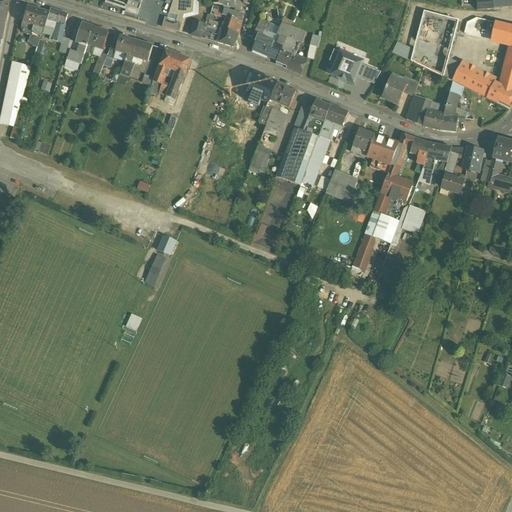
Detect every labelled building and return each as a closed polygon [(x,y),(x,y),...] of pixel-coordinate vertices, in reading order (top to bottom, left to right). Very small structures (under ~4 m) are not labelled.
[(8,0),(0,0),(0,22),(4,24),(8,0)] [(129,0),(106,0),(105,3),(126,11),(129,1),(129,0)] [(174,0),(170,14),(178,17),(177,22),(165,18),(162,27),(180,32),(185,15),(192,14),(193,0),(174,0)] [(230,0),(231,8),(238,10),(240,4),(238,4),(238,0),(230,0)] [(508,0),(478,0),(477,8),(477,11),(509,8),(508,0)] [(141,5),(129,1),(126,11),(125,13),(137,16),(141,5)] [(42,12),(26,7),(21,23),(37,28),(42,12)] [(234,12),(220,8),(218,8),(216,13),(215,16),(227,20),(225,24),(233,26),(235,19),(232,18),(234,12)] [(68,15),(50,10),(47,20),(57,23),(65,25),(68,15)] [(37,28),(21,23),(20,26),(21,32),(25,35),(29,36),(28,39),(29,44),(32,47),(36,48),(41,32),(47,13),(42,12),(37,28)] [(243,15),(234,12),(232,18),(235,19),(233,26),(233,27),(240,29),(242,22),(243,15)] [(459,21),(424,12),(413,54),(411,62),(444,79),(459,21)] [(272,23),(261,17),(257,28),(265,30),(265,31),(268,32),(272,23)] [(495,23),(477,18),(467,24),(464,34),(491,41),(495,23)] [(204,25),(195,22),(190,36),(200,39),(202,34),(204,25)] [(65,25),(57,23),(55,30),(53,37),(52,41),(60,43),(65,25)] [(511,27),(495,23),(491,41),(507,45),(507,44),(511,45),(511,27)] [(233,26),(225,24),(225,26),(224,30),(238,35),(240,29),(233,27),(233,26)] [(290,28),(282,24),(277,36),(280,38),(286,43),(287,39),(286,38),(290,28)] [(94,29),(82,25),(76,43),(80,45),(77,53),(85,56),(88,45),(94,29)] [(55,30),(44,27),(43,34),(50,36),(53,37),(55,30)] [(256,29),(248,28),(245,39),(251,42),(256,29)] [(265,30),(257,28),(256,29),(251,42),(255,44),(252,51),(268,58),(274,43),(262,38),(265,31),(265,30)] [(299,33),(290,28),(286,38),(287,39),(296,42),(299,33)] [(94,29),(88,45),(91,46),(103,50),(109,34),(94,29)] [(238,35),(224,30),(221,38),(220,44),(234,48),(238,35)] [(305,34),(299,33),(296,42),(296,43),(302,45),(305,34)] [(220,38),(206,35),(206,37),(204,40),(220,44),(221,38),(220,38)] [(134,41),(120,37),(116,50),(115,53),(116,53),(128,56),(129,57),(134,41)] [(313,37),(310,47),(307,59),(313,60),(318,50),(321,39),(313,37)] [(274,43),(268,58),(277,62),(282,52),(286,43),(280,38),(277,44),(274,43)] [(70,41),(63,39),(59,52),(66,54),(67,50),(70,41)] [(296,42),(287,39),(286,43),(282,52),(290,56),(292,51),(296,43),(296,42)] [(153,46),(134,41),(129,57),(133,59),(148,63),(153,46)] [(511,45),(509,55),(501,86),(511,91),(511,45)] [(413,54),(396,46),(392,53),(411,62),(413,54)] [(116,50),(110,49),(107,57),(114,59),(116,53),(115,53),(116,50)] [(183,57),(165,50),(157,72),(163,75),(166,68),(176,72),(177,72),(183,57)] [(336,65),(341,54),(334,51),(330,62),(336,65)] [(290,56),(282,52),(277,62),(277,63),(287,68),(292,56),(290,56)] [(85,56),(77,53),(76,56),(74,63),(81,65),(85,56)] [(76,56),(70,54),(67,60),(74,63),(76,56)] [(101,54),(94,73),(100,75),(104,65),(107,57),(101,54)] [(362,66),(363,63),(341,54),(336,65),(332,76),(339,79),(338,80),(346,83),(347,83),(354,86),(357,78),(362,66)] [(295,57),(292,56),(287,68),(286,70),(301,76),(307,62),(295,57)] [(107,57),(104,65),(110,68),(114,59),(107,57)] [(183,57),(177,72),(184,75),(191,60),(183,57)] [(131,63),(126,61),(120,75),(128,79),(129,79),(135,64),(132,63),(131,63)] [(29,69),(12,63),(0,120),(0,124),(13,127),(27,80),(26,80),(29,69)] [(495,82),(462,65),(453,83),(476,95),(486,100),(495,83),(495,82)] [(381,73),(362,66),(357,78),(374,85),(381,73)] [(163,75),(157,72),(153,82),(162,86),(162,85),(166,76),(163,75)] [(167,96),(167,97),(175,100),(184,75),(177,72),(176,72),(170,88),(167,96)] [(453,84),(433,74),(431,81),(438,84),(436,87),(450,95),(453,84)] [(128,79),(120,75),(118,80),(117,83),(125,86),(127,82),(128,79)] [(276,84),(255,76),(251,87),(252,87),(249,95),(255,98),(268,104),(269,101),(276,84)] [(422,77),(407,120),(423,127),(427,111),(428,111),(432,96),(436,87),(438,84),(431,81),(422,77)] [(406,85),(390,79),(382,98),(399,105),(404,93),(407,85),(406,85)] [(408,82),(406,85),(407,85),(404,93),(414,97),(418,86),(408,82)] [(447,103),(445,112),(452,114),(454,115),(455,109),(457,110),(460,99),(463,88),(453,83),(453,84),(447,103)] [(495,83),(486,100),(497,105),(498,102),(510,108),(511,101),(511,91),(501,86),(495,83)] [(296,92),(276,84),(269,101),(289,109),(293,100),(296,101),(298,94),(295,93),(296,92)] [(170,88),(162,85),(162,86),(159,93),(167,96),(170,88)] [(476,95),(463,88),(460,99),(470,102),(473,103),(476,95)] [(441,106),(438,105),(436,114),(443,116),(445,112),(447,103),(442,101),(441,106)] [(330,107),(315,102),(311,112),(309,117),(324,123),(325,120),(330,107)] [(473,103),(470,102),(466,120),(473,121),(478,105),(473,103)] [(266,107),(259,124),(266,126),(270,117),(272,110),(266,107)] [(347,113),(331,107),(330,107),(325,120),(330,123),(341,127),(347,113)] [(311,112),(301,108),(297,120),(307,124),(309,117),(311,112)] [(428,111),(427,111),(423,127),(440,132),(443,116),(436,114),(428,111)] [(452,114),(445,112),(443,116),(440,132),(456,134),(458,118),(451,117),(452,114)] [(171,116),(165,131),(172,134),(178,119),(171,116)] [(278,120),(270,117),(266,126),(264,132),(278,138),(285,119),(279,117),(278,120)] [(324,123),(319,137),(324,139),(330,123),(325,120),(324,123)] [(341,127),(330,123),(324,139),(330,141),(333,130),(339,132),(341,127)] [(18,130),(12,128),(9,139),(15,140),(18,130)] [(318,138),(293,129),(283,158),(276,178),(300,187),(306,171),(318,138)] [(375,136),(359,130),(353,147),(369,153),(375,136)] [(403,135),(399,145),(387,178),(394,180),(404,152),(410,137),(403,135)] [(399,145),(375,136),(367,158),(373,160),(369,168),(387,175),(399,145)] [(324,139),(319,137),(318,138),(306,171),(317,175),(330,141),(324,139)] [(429,144),(410,137),(404,152),(419,157),(417,164),(424,167),(426,160),(429,144)] [(511,142),(498,139),(493,156),(493,157),(500,158),(511,161),(511,142)] [(50,147),(41,143),(37,152),(46,156),(50,147)] [(452,148),(429,144),(426,160),(435,162),(442,163),(447,164),(452,148)] [(469,148),(454,145),(451,153),(452,154),(456,155),(459,156),(467,158),(469,148)] [(272,153),(259,147),(251,167),(264,173),(272,153)] [(483,151),(469,148),(467,158),(464,170),(479,173),(483,151)] [(452,154),(446,171),(451,173),(455,157),(456,155),(452,154)] [(500,158),(493,157),(492,162),(491,169),(490,169),(498,169),(500,158)] [(435,162),(426,160),(424,167),(418,181),(429,186),(435,162)] [(492,162),(487,160),(484,170),(489,172),(490,169),(491,169),(492,162)] [(441,168),(439,167),(437,175),(443,176),(447,164),(442,163),(441,168)] [(489,172),(484,170),(481,181),(487,182),(489,174),(489,172)] [(357,183),(334,174),(326,194),(350,203),(357,183)] [(496,176),(489,174),(487,182),(506,188),(508,180),(496,176)] [(465,181),(445,175),(441,190),(460,196),(465,181)] [(394,180),(387,178),(381,193),(391,196),(407,202),(412,187),(394,180)] [(146,193),(149,186),(139,181),(136,188),(146,193)] [(391,196),(381,193),(374,212),(383,216),(391,196)] [(310,205),(307,212),(314,214),(317,207),(310,205)] [(408,207),(404,210),(402,214),(399,222),(391,245),(396,246),(401,233),(403,228),(417,233),(425,213),(408,207)] [(394,211),(391,217),(400,220),(402,214),(394,211)] [(383,216),(374,212),(365,235),(374,238),(383,216)] [(399,222),(383,216),(374,238),(391,245),(399,222)] [(260,224),(256,234),(263,237),(267,227),(260,224)] [(348,283),(357,286),(363,271),(366,272),(376,242),(374,238),(365,235),(348,283)] [(164,237),(158,252),(170,257),(176,242),(164,237)] [(489,254),(502,256),(504,248),(491,245),(489,254)] [(146,283),(154,286),(165,259),(157,256),(146,283)] [(126,328),(136,333),(142,320),(132,315),(126,328)] [(501,373),(497,385),(508,389),(511,377),(501,373)]
